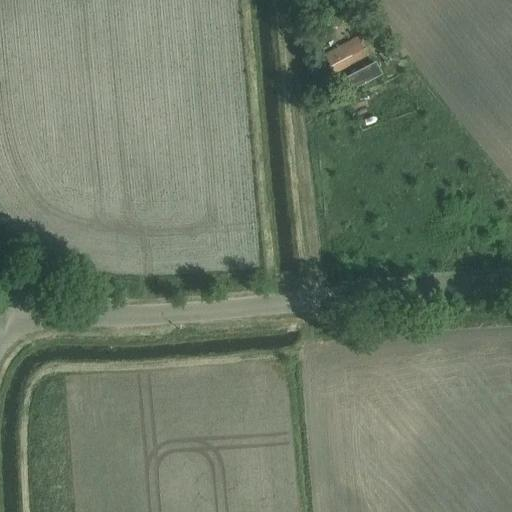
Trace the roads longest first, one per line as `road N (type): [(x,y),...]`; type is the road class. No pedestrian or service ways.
road 1 (unclassified): [(511,283),(133,316),(65,309),(24,292)]
road 2 (track): [(309,299),(283,0)]
